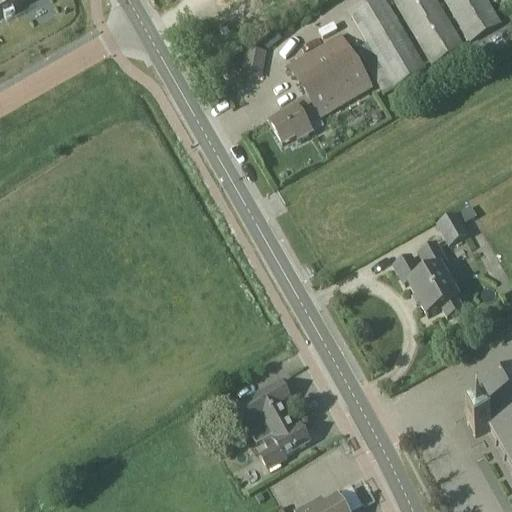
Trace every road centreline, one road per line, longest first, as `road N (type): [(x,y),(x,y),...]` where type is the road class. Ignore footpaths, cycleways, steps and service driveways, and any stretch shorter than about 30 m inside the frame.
road 1 (tertiary): [(411,511),(330,350),(141,22)]
road 2 (residential): [(0,102),(141,22)]
